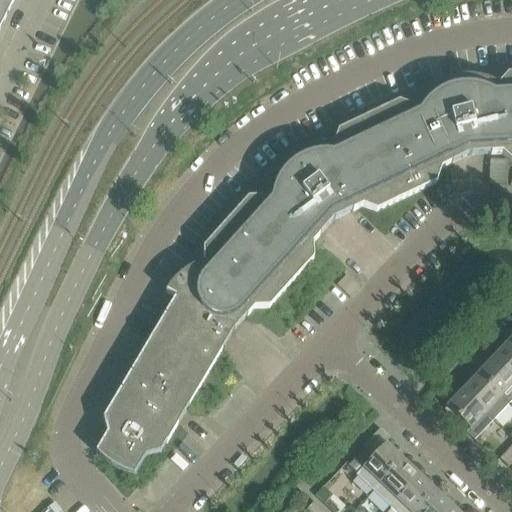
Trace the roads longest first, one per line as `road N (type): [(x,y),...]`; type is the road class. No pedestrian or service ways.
road 1 (unclassified): [(511,34),(419,50),(341,84),(270,125),(217,170),(165,237),(70,426),(67,458),(125,511)]
road 2 (secondary): [(0,478),(150,155),(197,95),(251,50),(347,0)]
road 3 (secondary): [(230,0),(185,35),(116,118),(0,362)]
road 4 (residential): [(511,511),(327,339)]
road 5 (unclassified): [(511,204),(478,205),(443,220),(327,339)]
road 6 (unclassified): [(327,339),(167,511)]
